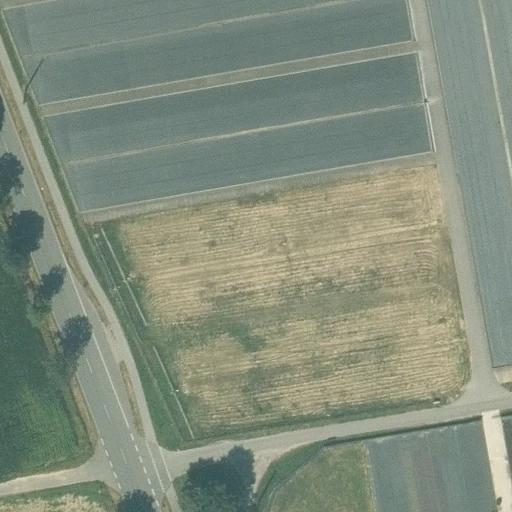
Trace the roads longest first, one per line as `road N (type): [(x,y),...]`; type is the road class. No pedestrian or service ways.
road 1 (unclassified): [(128,464),(511,402)]
road 2 (primary): [(0,128),(128,464)]
road 3 (track): [(0,487),(128,464)]
